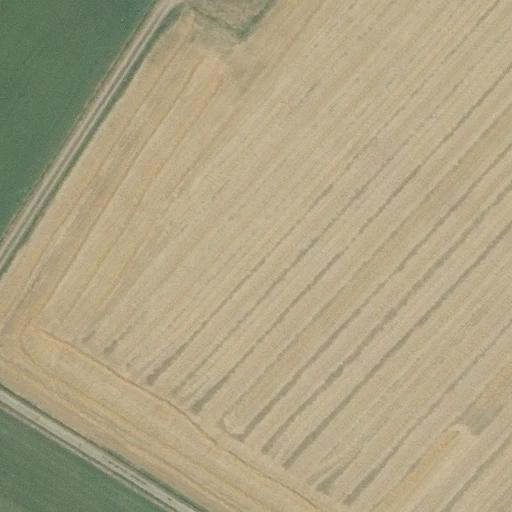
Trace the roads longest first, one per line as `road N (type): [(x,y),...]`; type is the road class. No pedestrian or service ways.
road 1 (track): [(0,265),(167,0)]
road 2 (track): [(191,511),(0,396)]
